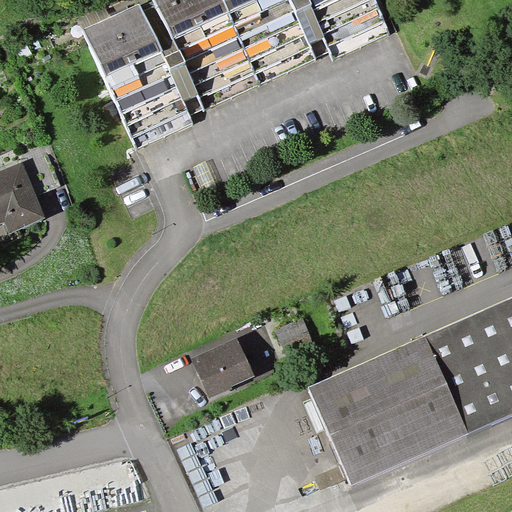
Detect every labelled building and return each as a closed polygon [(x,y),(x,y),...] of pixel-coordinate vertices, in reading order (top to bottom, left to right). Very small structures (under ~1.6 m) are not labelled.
[(288,0),(153,0),(205,111),(316,60),(288,0)] [(389,34),(373,0),(306,0),(335,59),(389,34)] [(192,123),(138,7),(83,33),(138,149),(192,123)] [(20,166),(0,173),(0,220),(6,218),(11,230),(41,218),(20,166)] [(511,308),(312,395),(351,484),(511,414),(511,308)] [(303,321),(275,332),(286,358),(313,347),(303,321)] [(251,378),(234,343),(193,362),(210,397),(251,378)]
